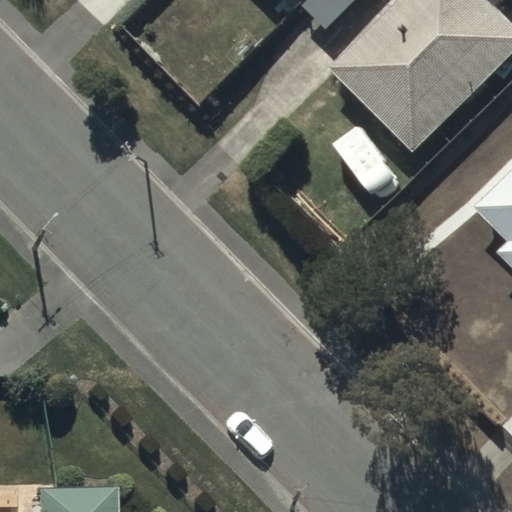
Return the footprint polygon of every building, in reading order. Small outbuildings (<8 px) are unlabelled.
[(273,0),(282,9),(290,0),(273,0)] [(321,0),(305,17),(329,39),(365,0),(321,0)] [(511,0),(407,0),(331,80),(417,162),(511,63),(511,36),(494,19),(511,0)] [(500,265),(511,276),(511,183),(476,219),(511,254),(500,265)] [(34,511),(114,511),(115,501),(34,503),(34,511)]
